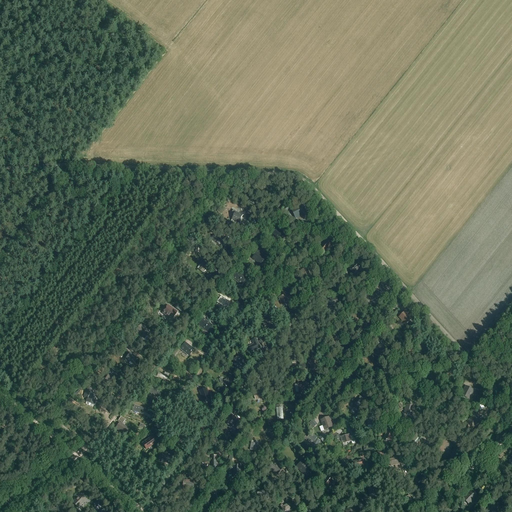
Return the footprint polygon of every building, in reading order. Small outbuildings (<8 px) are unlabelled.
[(299,221),(307,212),(301,207),(293,216),(299,221)] [(232,220),(240,224),(244,216),(236,212),(236,211),(233,210),(231,213),(234,215),(232,220)] [(281,241),(285,236),(277,229),(273,234),(281,241)] [(223,249),(227,245),(220,240),(221,239),(216,235),(213,240),(217,243),(217,244),(223,249)] [(330,249),(331,248),(331,246),(330,246),(332,243),(327,239),(319,249),(324,253),(328,249),(330,249)] [(263,261),(266,257),(261,254),(262,253),(259,251),(253,258),(257,261),(256,262),(260,264),(263,261)] [(355,274),(362,267),(363,266),(357,260),(349,269),(355,274)] [(197,268),(199,269),(199,270),(203,273),(208,267),(202,263),(200,265),(197,268)] [(305,278),(310,275),(306,269),(301,271),(305,278)] [(242,285),(246,279),(238,273),(234,278),(242,285)] [(188,294),(188,293),(192,288),(187,284),(184,282),(180,287),(188,294)] [(287,302),(290,300),(288,296),(285,297),(285,296),(280,298),(283,305),(288,303),(287,302)] [(328,307),(336,305),(335,297),(332,297),(333,299),(327,300),(328,307)] [(222,301),(219,305),(227,311),(232,305),(224,298),(222,301)] [(178,312),(168,305),(162,313),(172,320),(178,312)] [(412,319),(410,317),(405,312),(399,317),(406,324),(412,319)] [(353,323),(359,323),(359,314),(351,314),(351,318),(353,318),(353,323)] [(311,321),(312,327),(320,326),(319,318),(317,318),(317,320),(311,321)] [(270,319),(263,322),(265,327),(267,326),(270,332),(275,330),(272,324),(270,319)] [(208,332),(212,326),(204,320),(199,325),(208,332)] [(135,332),(144,339),(150,331),(140,324),(135,332)] [(340,343),(338,334),(331,335),(331,338),(333,345),(340,343)] [(251,353),(260,349),(256,340),(252,342),(253,345),(249,347),(251,353)] [(189,355),(193,350),(185,343),(181,349),(189,355)] [(424,352),(426,347),(419,343),(416,348),(424,352)] [(385,354),(387,350),(379,346),(375,354),(382,358),(384,354),(385,354)] [(134,362),(136,359),(130,353),(126,358),(130,361),(129,364),(131,365),(134,362)] [(233,360),(236,371),(244,368),(240,357),(233,360)] [(310,365),(310,371),(318,371),(318,360),(309,360),(309,365),(310,365)] [(443,379),(437,371),(429,378),(435,386),(443,379)] [(112,382),(116,377),(110,373),(106,379),(109,382),(110,381),(112,382)] [(230,385),(227,376),(219,379),(222,388),(230,385)] [(349,390),(349,389),(355,383),(350,378),(343,386),(349,390)] [(307,387),(304,387),(304,383),(298,384),(298,382),(295,382),(295,386),(298,385),(299,391),(296,391),(296,393),(299,393),(305,392),(308,392),(307,387)] [(390,392),(396,391),(394,384),(388,385),(390,392)] [(468,386),(463,395),(470,399),(475,390),(468,386)] [(164,394),(161,393),(149,387),(146,392),(161,399),(164,394)] [(203,402),(211,399),(207,388),(199,391),(203,402)] [(94,405),(97,398),(91,396),(92,394),(85,391),(83,396),(88,398),(86,402),(94,405)] [(256,400),(263,397),(261,392),(254,394),(256,400)] [(352,408),(358,412),(363,403),(357,399),(352,408)] [(142,414),(144,408),(134,405),(132,411),(142,414)] [(412,413),(413,406),(406,405),(404,414),(411,416),(412,413)] [(234,426),(234,427),(239,422),(234,417),(233,418),(231,418),(230,417),(225,422),(230,427),(231,426),(234,426)] [(324,430),(332,427),(329,418),(322,421),(324,427),(323,427),(324,430)] [(474,427),(477,424),(473,418),(465,423),(470,430),(471,429),(472,430),(474,428),(474,427)] [(124,434),(128,429),(120,423),(116,428),(124,434)] [(397,431),(388,428),(384,438),(393,442),(397,431)] [(305,436),(302,442),(307,444),(308,443),(310,439),(311,440),(312,440),(315,441),(312,445),(317,447),(320,441),(316,439),(318,437),(311,432),(310,434),(308,437),(305,436)] [(324,433),(319,438),(323,442),(328,437),(324,433)] [(411,442),(409,445),(415,450),(418,448),(415,445),(419,441),(421,439),(420,438),(416,434),(414,437),(415,438),(411,442)] [(185,442),(185,438),(180,437),(180,435),(177,435),(176,443),(180,443),(180,442),(185,442)] [(354,436),(353,436),(350,437),(350,435),(341,437),(342,442),(344,441),(344,443),(351,441),(352,445),(356,444),(354,436)] [(146,449),(156,443),(152,437),(142,444),(146,449)] [(449,447),(450,443),(443,440),(439,451),(444,453),(447,446),(449,447)] [(383,460),(388,456),(385,451),(382,452),(381,450),(377,452),(383,460)] [(391,466),(395,465),(396,469),(401,468),(400,462),(402,462),(402,460),(400,460),(399,458),(390,459),(391,466)] [(363,459),(353,462),(354,469),(365,466),(363,459)] [(303,475),(310,469),(302,461),(296,467),(303,475)] [(277,474),(282,468),(278,465),(278,464),(274,462),(270,469),(277,474)] [(417,478),(415,480),(421,486),(426,482),(427,483),(429,480),(427,478),(427,479),(423,475),(418,479),(417,478)] [(331,485),(333,482),(331,480),(333,478),(329,476),(328,477),(327,477),(322,483),(328,488),(329,488),(331,486),(331,485)] [(267,489),(258,492),(260,498),(265,496),(266,499),(270,497),(267,489)] [(471,491),(464,498),(463,499),(469,505),(477,496),(471,491)] [(77,508),(86,499),(80,493),(77,496),(78,496),(72,503),(77,508)] [(442,505),(447,500),(440,493),(435,497),(442,505)] [(409,497),(403,500),(407,509),(413,506),(409,497)] [(282,504),(280,506),(283,511),(291,508),(288,503),(283,506),(282,504)]
